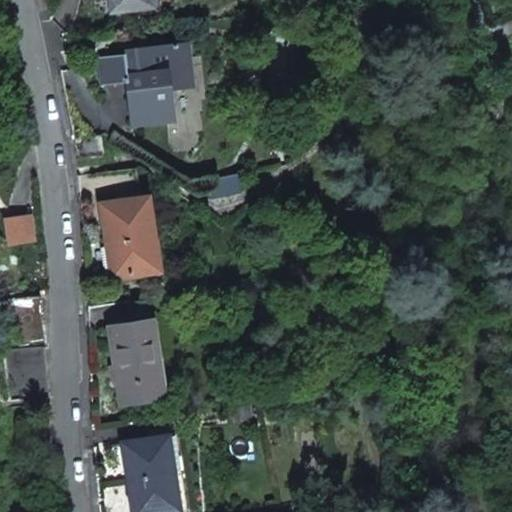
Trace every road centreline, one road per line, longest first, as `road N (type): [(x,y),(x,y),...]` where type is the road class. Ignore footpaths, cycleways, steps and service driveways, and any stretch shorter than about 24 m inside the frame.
road 1 (residential): [(23,0),(52,165),(80,511)]
road 2 (track): [(424,0),(481,511)]
